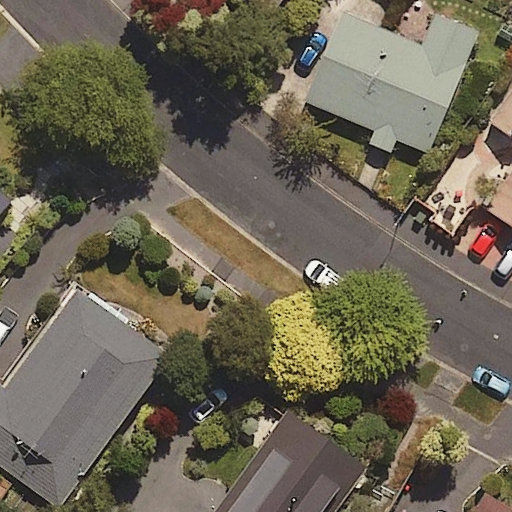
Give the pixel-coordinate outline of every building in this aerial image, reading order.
[(258,0),(271,9),(277,0),(258,0)] [(422,43),(342,9),(305,97),(376,127),(371,141),(388,148),(394,135),(427,149),(478,29),(436,11),(422,43)] [(511,91),(489,124),(511,139),(511,91)] [(511,171),(488,207),(511,223),(511,171)] [(0,209),(12,195),(0,184),(0,209)] [(171,349),(79,281),(2,384),(0,382),(0,462),(55,504),(171,349)] [(315,511),(338,480),(350,488),(366,465),(285,408),(212,511),(315,511)] [(511,511),(511,502),(487,487),(471,511),(511,511)]
